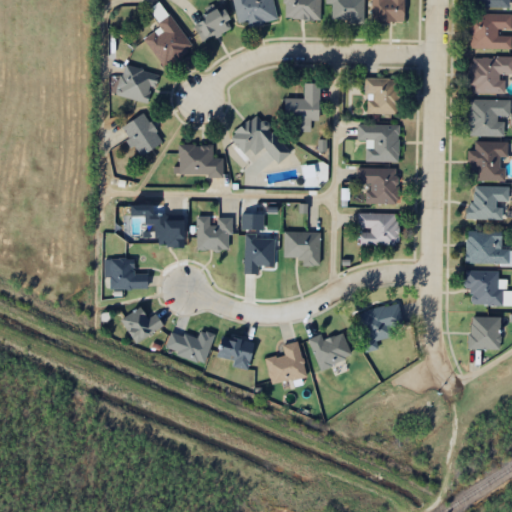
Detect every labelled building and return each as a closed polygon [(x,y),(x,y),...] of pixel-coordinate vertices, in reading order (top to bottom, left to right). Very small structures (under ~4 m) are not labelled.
[(195,21),(204,36),(233,18),(231,14),(236,11),(229,0),(225,0),(222,2),(220,0),(218,0),(202,10),(205,14),(195,21)] [(234,0),(239,14),(247,11),(252,24),(280,15),(275,0),(234,0)] [(284,0),(284,11),(321,13),(321,0),(284,0)] [(332,0),(332,10),(347,11),(347,15),(365,16),(365,0),(332,0)] [(368,0),(368,16),(406,17),(406,0),(368,0)] [(158,15),(164,23),(158,28),(154,23),(142,32),(164,62),(195,39),(170,7),(158,15)] [(470,8),(469,41),(511,42),(511,29),(498,29),(498,23),(511,24),(511,10),(470,8)] [(511,51),(473,50),(473,56),(466,56),(465,79),(471,79),(471,86),(506,87),(506,75),(499,75),(499,68),(511,68),(511,51)] [(125,58),(123,68),(119,67),(114,88),(153,98),(161,68),(125,58)] [(364,72),(363,87),(367,87),(367,108),(398,109),(399,72),(364,72)] [(304,75),(304,91),(286,91),(285,127),(311,127),(311,115),(322,115),(323,76),(304,75)] [(466,93),(466,129),(506,130),(506,116),(498,115),(498,111),(509,111),(510,94),(466,93)] [(121,120),(128,131),(119,137),(133,158),(164,137),(159,130),(162,128),(153,115),(151,116),(143,105),(121,120)] [(234,125),(235,126),(230,131),(245,147),(250,142),(255,148),(263,140),(277,155),(289,143),(269,121),(271,119),(265,112),(263,114),(257,108),(252,113),(249,110),(234,125)] [(357,117),(357,134),(365,134),(365,156),(399,156),(399,117),(357,117)] [(474,135),(474,143),(466,143),(466,157),(473,157),(472,174),(505,174),(506,162),(501,162),(501,150),(507,150),(508,136),(474,135)] [(178,137),(178,148),(180,148),(180,168),(208,167),(208,172),(226,171),(226,152),(214,152),(213,140),(198,140),(198,137),(178,137)] [(357,162),(357,175),(372,175),(372,184),(365,184),(365,196),(400,197),(400,163),(357,162)] [(475,180),(475,186),(473,186),(473,195),(470,195),(470,199),(465,199),(464,212),(503,213),(503,201),(495,201),(495,193),(507,193),(508,181),(475,180)] [(151,207),(152,220),(154,220),(155,229),(158,229),(159,236),(167,236),(167,239),(171,238),(171,243),(185,242),(185,231),(187,231),(187,212),(165,213),(164,206),(151,207)] [(356,206),(356,223),(370,223),(370,226),(359,226),(359,239),(401,239),(401,206),(356,206)] [(196,211),(196,242),(212,242),(212,247),(224,247),(224,243),(232,243),(232,211),(217,211),(217,218),(210,218),(210,211),(196,211)] [(465,225),(464,256),(510,256),(510,244),(502,244),(502,238),(511,238),(511,226),(465,225)] [(284,226),(283,250),(295,250),(295,253),(301,253),(301,259),(319,259),(320,226),(284,226)] [(242,228),(242,266),(257,267),(257,260),(273,260),(273,234),(256,233),(256,228),(242,228)] [(103,253),(104,269),(110,269),(111,284),(150,281),(149,267),(137,267),(135,250),(103,253)] [(465,266),(465,283),(468,283),(468,297),(502,298),(502,283),(497,283),(497,267),(465,266)] [(351,308),(364,347),(381,341),(379,334),(406,325),(395,294),(351,308)] [(122,313),(137,335),(165,316),(159,307),(151,313),(142,299),(122,313)] [(471,311),(471,317),(470,316),(469,327),(466,327),(466,341),(497,342),(498,312),(471,311)] [(199,323),(197,330),(184,326),(183,329),(170,325),(165,341),(178,345),(177,348),(205,357),(214,329),(199,323)] [(306,333),(321,365),(353,350),(343,327),(336,330),(335,327),(324,332),(321,326),(306,333)] [(223,327),(217,349),(233,353),(231,360),(249,364),(256,336),(223,327)] [(264,352),(272,379),(310,369),(300,333),(282,338),(285,348),(277,350),(276,349),(264,352)]
